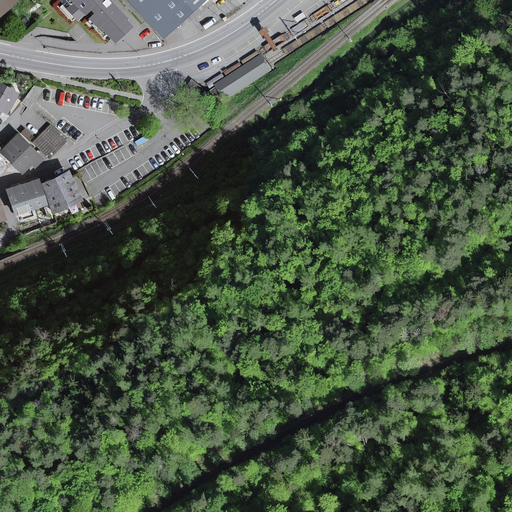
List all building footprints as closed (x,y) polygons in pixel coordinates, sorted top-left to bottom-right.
[(0,0),(0,14),(14,0),(0,0)] [(73,0),(74,1),(68,7),(79,19),(91,7),(94,11),(89,16),(99,27),(102,25),(115,40),(132,24),(127,18),(128,17),(112,0),(73,0)] [(130,0),(163,35),(201,0),(130,0)] [(270,69),(261,55),(234,73),(216,85),(217,87),(223,97),(225,99),(270,69)] [(17,92),(0,82),(0,107),(6,111),(17,92)] [(223,97),(217,87),(208,93),(214,103),(223,97)] [(65,140),(50,126),(35,143),(50,157),(65,140)] [(42,158),(18,134),(2,150),(22,171),(26,166),(31,161),(35,165),(42,158)] [(0,152),(0,174),(9,158),(0,152)] [(78,200),(67,170),(40,180),(52,210),(78,200)] [(37,178),(6,188),(14,213),(45,204),(37,178)]
